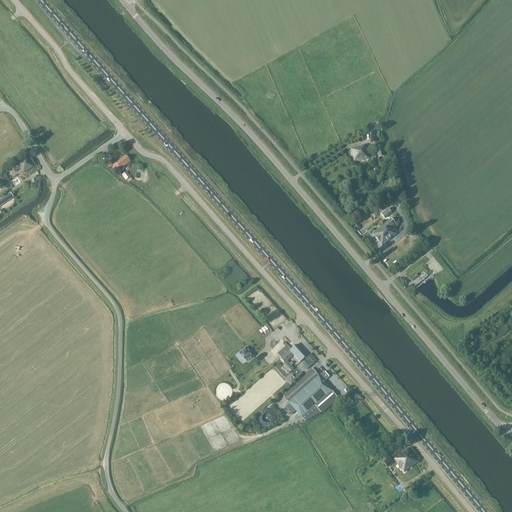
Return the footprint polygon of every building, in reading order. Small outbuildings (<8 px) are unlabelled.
[(376,131),(371,131),(371,142),(376,142),(376,138),(379,138),(379,131),(376,131)] [(356,163),(371,159),(368,149),(367,145),(353,149),(356,163)] [(113,165),(114,167),(115,166),(116,165),(117,165),(116,164),(126,157),(125,157),(113,165)] [(123,167),(129,162),(126,157),(116,164),(117,165),(116,165),(115,166),(114,167),(118,173),(124,169),(123,167)] [(14,173),(20,169),(23,174),(33,167),(27,158),(11,168),(14,173)] [(104,161),(109,168),(113,165),(108,158),(104,161)] [(122,175),(125,180),(130,177),(127,172),(122,175)] [(0,199),(0,206),(14,198),(10,193),(0,199)] [(386,220),(393,215),(390,211),(383,217),(386,220)] [(397,224),(392,218),(374,233),(383,245),(397,234),(392,228),(397,224)] [(428,276),(426,274),(424,271),(418,276),(416,274),(410,279),(412,282),(416,286),(428,276)] [(296,346),(289,352),(280,359),(290,372),(294,369),(291,365),(293,364),(292,362),(289,364),(287,361),(293,356),(300,363),(306,358),(296,346)] [(251,359),(254,357),(246,348),(240,354),(245,360),(249,357),(251,359)] [(306,360),(302,364),(307,370),(309,368),(317,361),(311,354),(306,359),(306,360)] [(312,369),(282,395),(289,403),(305,422),(321,413),(322,414),(331,406),(338,400),(331,392),(332,391),(324,383),(329,378),(324,372),(319,377),(319,376),(312,369)] [(415,465),(419,462),(409,448),(393,459),(401,470),(402,469),(404,473),(412,467),(412,466),(414,464),(415,465)] [(387,468),(393,463),(390,458),(383,463),(387,468)]
